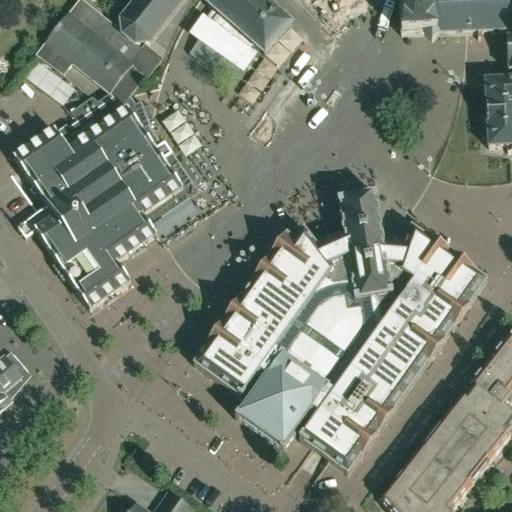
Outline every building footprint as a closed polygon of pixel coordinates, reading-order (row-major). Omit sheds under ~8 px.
[(139,0),(119,26),(148,48),(186,0),(139,0)] [(202,17),(189,36),(199,43),(189,57),(232,88),(243,72),(256,52),(254,51),(257,48),(267,57),(291,29),(257,0),(214,0),(209,7),(214,11),(207,21),(202,17)] [(508,82),(511,81),(511,0),(397,0),(399,19),(399,39),(422,38),(430,44),(437,37),(466,36),(476,35),(477,42),(480,42),(480,35),(506,34),(506,39),(508,82)] [(148,48),(119,26),(114,32),(79,4),(36,59),(62,79),(71,68),(110,99),(100,105),(104,108),(117,121),(120,119),(130,104),(131,103),(129,100),(142,83),(144,84),(161,63),(145,51),(148,48)] [(388,54),(361,86),(375,98),(403,66),(388,54)] [(22,77),(41,92),(63,108),(76,91),(62,79),(36,59),(22,77)] [(405,80),(386,101),(394,108),(412,86),(405,80)] [(511,81),(508,82),(484,83),(486,151),(506,150),(506,156),(511,156),(511,81)] [(104,108),(100,105),(95,108),(91,103),(70,117),(77,127),(66,134),(70,140),(61,145),(54,135),(14,163),(48,213),(23,231),(19,233),(27,245),(36,238),(89,316),(130,287),(117,268),(156,242),(148,231),(155,226),(161,222),(161,223),(189,204),(186,201),(189,199),(190,191),(189,189),(192,187),(177,166),(176,167),(170,158),(171,157),(164,146),(159,149),(149,134),(148,132),(149,131),(140,106),(133,109),(130,104),(120,119),(117,121),(104,108)] [(316,170),(349,134),(336,122),(303,159),(316,170)] [(262,148),(244,171),(256,180),(274,157),(262,148)] [(206,352),(193,369),(220,389),(242,404),(246,397),(250,400),(235,422),(283,457),(299,435),(303,438),(299,444),(311,453),(312,454),(319,459),(328,465),(329,466),(347,479),(360,461),(361,462),(395,413),(394,413),(427,368),(427,369),(446,343),(445,343),(452,333),(471,308),(470,308),(487,284),(475,276),(475,275),(427,240),(426,241),(416,233),(411,230),(409,236),(406,244),(383,242),(378,212),(376,201),(375,198),(373,199),(368,199),(364,200),(349,203),(345,203),(340,204),(337,204),(338,207),(340,219),(342,234),(314,246),(303,232),(294,244),(289,240),(286,238),(284,240),(269,261),(268,263),(253,284),(251,286),(240,302),(205,351),(206,352)] [(511,334),(470,388),(472,390),(462,403),(460,401),(459,402),(482,419),(467,438),(457,448),(458,449),(452,457),(438,475),(428,485),(429,486),(423,494),(418,500),(423,506),(428,511),(452,511),(449,508),(446,511),(429,498),(435,490),(436,491),(444,479),(458,461),(464,453),(466,455),(473,442),(487,424),(509,441),(510,440),(507,437),(511,431),(511,334)] [(0,405),(4,402),(20,383),(3,363),(0,365),(0,405)] [(429,438),(452,457),(458,449),(457,448),(467,438),(482,419),(459,402),(439,428),(438,427),(429,438)] [(458,461),(476,475),(480,478),(509,441),(487,424),(473,442),(466,455),(464,453),(458,461)] [(438,475),(452,457),(429,438),(420,450),(421,450),(401,476),(423,494),(429,486),(428,485),(438,475)] [(452,511),(480,478),(476,475),(458,461),(444,479),(436,491),(435,490),(429,498),(446,511),(449,508),(452,511)] [(418,500),(423,494),(401,476),(400,477),(399,476),(392,485),(393,486),(378,504),(385,511),(418,511),(423,506),(418,500)] [(190,511),(168,497),(157,511),(139,511),(135,508),(132,511),(190,511)]
